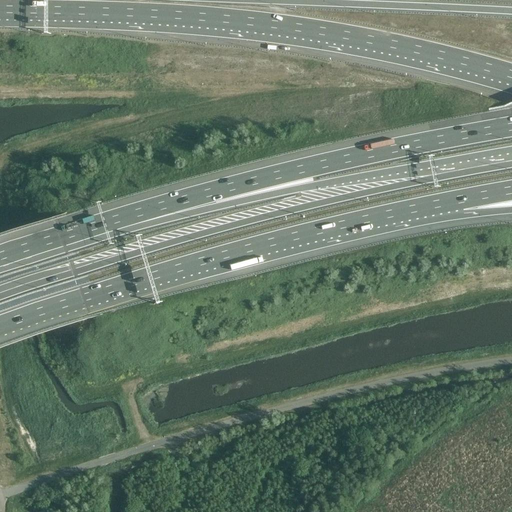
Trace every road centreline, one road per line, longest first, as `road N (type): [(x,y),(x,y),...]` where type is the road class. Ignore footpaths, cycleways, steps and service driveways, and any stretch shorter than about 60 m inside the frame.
road 1 (unclassified): [(511,360),(366,387),(0,495)]
road 2 (motorway): [(0,12),(265,27),(511,79)]
road 3 (motorway): [(0,328),(189,265),(456,201)]
road 4 (motorway): [(0,295),(432,175)]
road 5 (motorway): [(511,128),(308,167),(150,213)]
road 6 (motorway): [(432,175),(150,213)]
road 7 (motorway): [(511,12),(255,0)]
road 8 (motorway): [(150,213),(0,261)]
